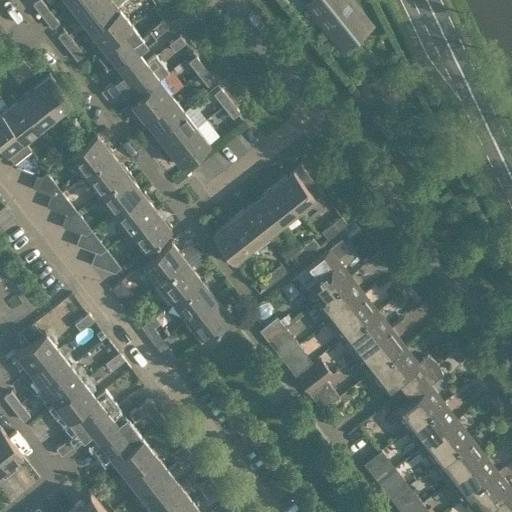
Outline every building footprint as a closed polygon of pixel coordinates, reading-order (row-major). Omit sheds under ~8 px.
[(52,0),(49,0),(45,4),(55,17),(62,11),(52,0)] [(118,0),(84,0),(74,8),(78,13),(84,8),(93,19),(118,0)] [(95,35),(99,40),(134,12),(124,0),(118,0),(93,19),(101,30),(95,35)] [(315,0),(345,36),(373,14),(361,0),(315,0)] [(134,12),(99,40),(96,42),(109,58),(117,52),(128,44),(139,59),(150,51),(138,36),(148,29),(150,32),(171,16),(166,10),(145,26),(134,12)] [(70,36),(77,31),(68,20),(61,25),(70,36)] [(173,33),(178,40),(189,31),(183,24),(173,33)] [(77,31),(70,36),(80,49),(87,44),(77,31)] [(117,52),(126,64),(105,80),(110,87),(124,76),(134,89),(162,67),(172,60),(159,44),(150,51),(139,59),(128,44),(117,52)] [(201,62),(208,57),(200,46),(193,51),(201,62)] [(19,53),(30,66),(36,61),(26,48),(19,53)] [(30,66),(19,53),(12,59),(22,72),(30,66)] [(208,57),(201,62),(210,74),(217,68),(208,57)] [(35,74),(58,102),(75,89),(52,61),(35,74)] [(136,105),(140,109),(175,83),(162,67),(134,89),(142,100),(136,105)] [(35,74),(19,87),(42,115),(58,102),(35,74)] [(226,95),(234,89),(225,78),(218,83),(226,95)] [(10,94),(4,86),(0,81),(0,95),(26,128),(42,115),(19,87),(10,94)] [(187,99),(175,83),(140,109),(144,114),(150,110),(158,121),(187,99)] [(234,89),(226,95),(235,106),(243,100),(234,89)] [(34,138),(26,128),(0,95),(0,129),(17,151),(34,138)] [(200,115),(187,99),(158,121),(167,132),(161,137),(165,142),(200,115)] [(200,115),(165,142),(169,147),(175,143),(184,154),(213,132),(200,115)] [(99,121),(73,142),(88,161),(115,141),(99,121)] [(130,160),(115,141),(88,161),(103,180),(130,160)] [(280,170),(302,199),(325,182),(302,153),(280,170)] [(35,175),(54,183),(54,182),(59,184),(65,179),(50,160),(43,165),(39,164),(35,175)] [(103,180),(118,199),(145,179),(130,160),(103,180)] [(280,170),(263,183),(286,212),(302,199),(280,170)] [(49,194),(69,201),(74,203),(80,198),(65,179),(59,184),(54,182),(54,183),(49,194)] [(118,199),(133,218),(159,198),(145,179),(118,199)] [(263,183),(247,195),(270,224),(286,212),(263,183)] [(247,195),(230,208),(253,237),(270,224),(247,195)] [(64,213),(84,220),(88,222),(95,217),(80,198),(74,203),(69,201),(64,213)] [(133,218),(148,237),(175,217),(159,198),(133,218)] [(331,228),(350,213),(343,205),(325,220),(331,228)] [(253,237),(230,208),(214,221),(237,250),(253,237)] [(79,232),(98,239),(103,241),(110,236),(95,217),(88,222),(84,220),(79,232)] [(304,236),(310,244),(323,234),(317,226),(304,236)] [(163,269),(205,236),(200,229),(182,238),(174,228),(147,249),(163,269)] [(317,292),(352,266),(339,249),(350,240),(345,228),(310,254),(317,264),(303,274),(317,292)] [(98,239),(94,251),(118,260),(125,255),(110,236),(103,241),(98,239)] [(205,236),(163,269),(155,275),(169,294),(178,288),(204,267),(197,258),(210,242),(205,236)] [(310,244),(304,236),(292,245),(299,253),(310,244)] [(272,261),(278,269),(290,260),(284,252),(272,261)] [(278,269),(272,261),(260,270),(266,278),(278,269)] [(317,292),(331,310),(365,283),(352,266),(317,292)] [(124,267),(113,276),(122,288),(133,278),(124,267)] [(178,288),(192,306),(219,285),(204,267),(178,288)] [(379,300),(365,283),(331,310),(344,327),(379,300)] [(219,285),(192,306),(208,326),(234,305),(219,285)] [(344,327),(357,344),(392,317),(379,300),(344,327)] [(97,308),(92,301),(78,312),(84,319),(97,308)] [(290,302),(283,308),(288,315),(295,310),(290,302)] [(158,333),(166,327),(157,316),(162,312),(156,304),(143,314),(158,333)] [(285,346),(302,333),(288,315),(271,329),(285,346)] [(357,344),(371,362),(405,335),(392,317),(357,344)] [(22,358),(26,363),(61,336),(47,319),(18,341),(28,354),(22,358)] [(166,327),(158,333),(174,353),(181,347),(166,327)] [(302,333),(285,346),(298,363),(315,350),(302,333)] [(401,369),(407,378),(440,353),(431,343),(419,352),(405,335),(371,362),(386,380),(401,369)] [(36,364),(45,375),(74,352),(61,336),(26,363),(30,368),(36,364)] [(128,348),(122,341),(109,352),(114,359),(128,348)] [(311,380),(329,367),(335,362),(323,347),(317,352),(315,350),(298,363),(311,380)] [(48,390),(51,395),(86,368),(74,352),(45,375),(53,386),(48,390)] [(397,400),(411,418),(446,391),(432,374),(445,364),(440,353),(407,378),(414,386),(397,400)] [(329,367),(311,380),(325,398),(342,384),(329,367)] [(61,396),(70,407),(99,384),(86,368),(51,395),(55,400),(61,396)] [(83,423),(92,416),(102,408),(114,423),(132,408),(128,403),(119,410),(112,401),(121,393),(108,377),(99,384),(70,407),(83,423)] [(16,397),(23,392),(14,380),(7,386),(16,397)] [(133,402),(136,405),(139,409),(150,400),(161,414),(168,409),(152,388),(133,402)] [(459,409),(446,391),(411,418),(424,436),(459,409)] [(23,392),(16,397),(26,410),(33,404),(23,392)] [(358,430),(377,422),(367,400),(349,408),(358,430)] [(145,425),(132,408),(114,423),(102,408),(92,416),(103,431),(94,438),(107,455),(116,447),(145,425)] [(424,436),(438,453),(473,426),(459,409),(424,436)] [(0,414),(0,444),(13,462),(19,457),(14,451),(26,442),(2,413),(0,414)] [(65,444),(72,439),(83,430),(78,424),(60,438),(65,444)] [(158,441),(145,425),(116,447),(129,463),(158,441)] [(486,443),(473,426),(438,453),(451,470),(486,443)] [(180,449),(192,440),(187,434),(176,443),(180,449)] [(381,470),(398,456),(385,438),(367,452),(381,470)] [(192,440),(180,449),(186,456),(198,447),(192,440)] [(170,457),(158,441),(129,463),(141,479),(170,457)] [(500,461),(486,443),(451,470),(464,488),(500,461)] [(0,444),(0,462),(3,460),(8,466),(13,462),(0,444)] [(398,456),(381,470),(394,487),(412,473),(398,456)] [(141,479),(154,495),(183,473),(170,457),(141,479)] [(511,476),(500,461),(464,488),(478,506),(493,495),(506,511),(508,511),(511,509),(511,476)] [(206,481),(217,472),(213,466),(201,475),(206,481)] [(217,472),(206,481),(211,488),(223,479),(217,472)] [(154,495),(167,511),(195,489),(183,473),(154,495)] [(407,504),(425,490),(412,473),(394,487),(407,504)] [(77,493),(91,511),(117,511),(93,480),(77,493)] [(167,511),(166,511),(199,511),(208,505),(195,489),(167,511)] [(425,490),(407,504),(414,511),(432,511),(439,507),(425,490)] [(91,511),(77,493),(60,506),(65,511),(91,511)] [(229,511),(232,511),(242,504),(238,498),(226,507),(229,511)]
